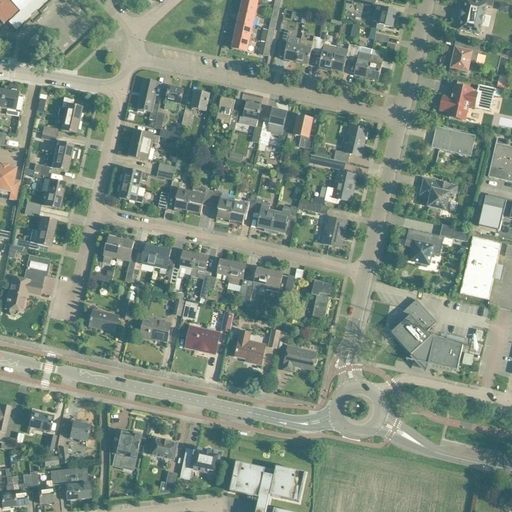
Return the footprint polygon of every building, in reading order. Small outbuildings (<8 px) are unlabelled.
[(0,0),(0,22),(3,25),(9,20),(11,22),(9,23),(16,30),(47,0),(0,0)] [(256,15),(258,3),(247,0),(242,0),(240,12),(256,15)] [(462,19),(460,30),(479,35),(486,5),(466,1),(464,12),(463,12),(461,19),(462,19)] [(509,6),(499,4),(497,10),(508,13),(509,6)] [(277,20),(280,7),(274,6),(271,19),(277,20)] [(376,7),(371,29),(381,31),(383,26),(392,28),(396,12),(386,10),(376,7)] [(253,27),(256,15),(240,12),(237,24),(253,27)] [(274,32),(277,20),(271,19),(269,31),(274,32)] [(250,40),(253,27),(237,24),(235,36),(250,40)] [(272,45),(274,32),(269,31),(266,44),(272,45)] [(296,64),(299,47),(293,45),(295,38),(289,37),(290,32),(285,31),(281,48),(282,48),(282,46),(287,47),(284,61),(296,64)] [(376,35),(376,38),(375,41),(388,44),(390,38),(376,35)] [(247,53),(250,40),(235,36),(232,49),(247,53)] [(500,45),(502,39),(492,36),(490,43),(500,45)] [(316,53),(320,39),(314,37),(313,43),(301,40),(300,47),(299,47),(296,64),(308,66),(311,52),(316,53)] [(331,71),(336,48),(324,45),(326,40),(320,39),(316,53),(322,55),(319,69),(331,71)] [(479,48),(466,45),(456,42),(454,50),(455,50),(451,69),(459,71),(459,73),(467,75),(470,62),(473,63),(475,54),(478,55),(479,48)] [(269,58),(272,45),(266,44),(263,56),(269,58)] [(351,61),(355,47),(349,45),(348,50),(336,48),(331,71),(343,74),(346,60),(351,61)] [(366,79),(372,56),(360,53),(361,48),(355,47),(351,61),(357,62),(354,77),(366,79)] [(372,56),(366,79),(378,82),(384,58),(372,56)] [(511,73),(506,72),(503,84),(511,86),(511,73)] [(154,129),(158,113),(159,106),(153,104),(158,84),(144,81),(138,110),(151,113),(149,120),(156,122),(154,129)] [(471,93),(472,90),(455,86),(452,99),(443,97),(440,111),(448,113),(448,117),(465,121),(468,107),(473,108),(477,94),(471,93)] [(495,89),(482,86),(478,86),(477,94),(473,108),(490,112),(495,89)] [(165,100),(164,105),(166,105),(165,110),(172,112),(178,113),(180,105),(181,101),(184,91),(169,88),(167,97),(167,100),(165,100)] [(3,91),(0,108),(0,109),(7,110),(6,115),(14,117),(14,114),(19,115),(22,101),(21,101),(16,100),(17,94),(3,91)] [(196,92),(193,102),(192,109),(206,112),(210,96),(196,92)] [(221,98),(219,108),(216,122),(229,125),(228,130),(235,131),(237,123),(239,113),(238,113),(238,116),(232,115),(235,101),(221,98)] [(39,99),(36,112),(43,114),(46,101),(39,99)] [(60,108),(58,117),(63,118),(78,122),(81,109),(72,107),(74,101),(64,99),(62,108),(62,109),(60,108)] [(257,129),(262,107),(247,104),(244,118),(241,117),(239,125),(255,129),(257,129)] [(265,118),(262,129),(259,145),(268,147),(270,135),(281,137),(287,113),(273,110),(271,120),(265,118)] [(190,127),(193,112),(185,111),(182,125),(190,127)] [(158,113),(154,129),(161,131),(165,115),(158,113)] [(298,116),(296,125),(294,136),(301,137),(299,148),(312,151),(315,138),(309,137),(312,120),(304,118),(305,117),(298,116)] [(76,135),(78,122),(63,118),(61,131),(76,135)] [(42,134),(56,137),(58,130),(44,127),(42,134)] [(336,151),(334,161),(348,164),(350,155),(360,157),(362,150),(363,150),(363,148),(361,148),(362,142),(364,142),(367,131),(350,127),(344,153),(336,151)] [(259,145),(262,129),(257,128),(257,129),(255,129),(252,143),(259,145)] [(439,147),(439,150),(471,158),(476,137),(447,130),(445,136),(435,134),(432,145),(439,147)] [(131,144),(151,149),(152,143),(158,144),(160,138),(154,136),(134,131),(131,144)] [(163,131),(162,138),(180,142),(182,135),(163,131)] [(55,143),(56,137),(42,134),(41,140),(55,143)] [(497,139),(488,178),(511,183),(511,150),(496,147),(498,139),(497,139)] [(49,155),(70,160),(73,146),(58,143),(55,156),(49,155)] [(148,162),(151,149),(131,144),(128,158),(148,162)] [(67,172),(70,160),(49,155),(48,161),(49,163),(48,168),(35,165),(34,171),(48,175),(49,168),(67,172)] [(331,162),(310,157),(308,166),(329,171),(331,162)] [(0,191),(10,193),(9,200),(16,201),(19,183),(13,182),(15,170),(8,168),(8,166),(0,164),(0,191)] [(158,171),(174,175),(176,168),(160,165),(158,171)] [(123,185),(139,189),(141,181),(147,182),(149,176),(136,173),(126,170),(123,185)] [(47,181),(48,175),(34,171),(32,178),(47,181)] [(173,180),(174,175),(158,171),(157,177),(173,180)] [(357,177),(347,174),(338,172),(334,190),(328,189),(325,202),(338,205),(339,201),(340,202),(340,201),(351,203),(353,194),(352,194),(352,190),(354,190),(357,177)] [(50,181),(49,182),(44,180),(41,193),(47,194),(61,198),(65,184),(50,181)] [(454,202),(455,197),(457,187),(424,180),(422,188),(426,189),(425,195),(431,196),(428,208),(446,212),(448,200),(454,202)] [(188,212),(192,193),(179,190),(181,184),(172,182),(170,195),(170,196),(178,197),(175,210),(175,211),(175,209),(188,212)] [(123,185),(119,199),(142,204),(143,198),(145,190),(139,189),(123,185)] [(211,205),(214,191),(206,190),(205,196),(192,193),(188,212),(200,215),(200,216),(201,216),(204,203),(211,205)] [(229,222),(234,202),(221,199),(223,193),(214,191),(211,205),(219,207),(216,220),(217,220),(217,219),(229,222)] [(59,210),(61,198),(47,194),(44,207),(59,210)] [(170,196),(170,195),(162,194),(161,198),(159,208),(166,210),(170,196)] [(486,197),(483,206),(479,227),(499,232),(502,219),(511,220),(511,204),(506,203),(506,201),(486,197)] [(271,232),(276,212),(269,210),(271,205),(263,203),(264,201),(257,199),(256,202),(254,214),(260,215),(258,229),(271,232)] [(253,215),(254,214),(256,202),(248,200),(247,205),(234,202),(229,222),(242,225),(242,226),(243,226),(246,213),(253,215)] [(300,202),(298,209),(298,210),(327,216),(328,208),(300,202)] [(25,209),(40,212),(41,206),(27,203),(25,209)] [(298,210),(298,209),(291,207),(291,209),(284,207),(282,213),(276,212),(271,232),(285,235),(289,220),(296,221),(298,210)] [(38,218),(40,212),(25,209),(24,215),(38,218)] [(346,223),(337,220),(328,218),(322,245),(340,249),(342,241),(341,241),(342,237),(343,237),(346,223)] [(38,232),(53,235),(56,222),(41,219),(38,232)] [(454,229),(452,240),(468,243),(470,232),(454,229)] [(444,238),(419,232),(409,230),(406,241),(413,242),(411,248),(413,248),(410,262),(421,264),(420,267),(427,269),(427,266),(429,266),(432,256),(439,258),(444,238)] [(0,231),(0,238),(0,239),(8,240),(9,234),(0,231)] [(16,246),(25,248),(31,249),(35,250),(36,245),(41,246),(50,248),(53,235),(38,232),(33,231),(30,243),(17,240),(16,246)] [(117,260),(121,241),(109,238),(110,237),(109,237),(103,263),(110,265),(111,259),(117,260)] [(504,266),(497,264),(502,244),(473,238),(460,295),(489,301),(494,279),(501,280),(504,266)] [(134,270),(137,257),(131,256),(134,243),(134,244),(121,241),(117,260),(130,263),(125,282),(131,284),(133,274),(134,270)] [(154,268),(159,249),(146,246),(147,245),(146,245),(143,258),(137,257),(134,270),(139,271),(140,271),(142,265),(154,268)] [(25,248),(16,246),(16,247),(10,246),(7,258),(15,260),(16,254),(23,255),(25,248)] [(171,278),(174,269),(174,265),(169,264),(171,251),(171,252),(159,249),(154,268),(167,271),(165,277),(171,278)] [(191,278),(196,255),(183,252),(180,267),(193,269),(191,277),(191,278)] [(196,255),(191,278),(204,280),(205,276),(207,268),(209,258),(196,255)] [(45,277),(49,261),(29,256),(23,281),(19,279),(12,278),(7,303),(5,309),(22,313),(26,293),(39,296),(44,277),(45,277)] [(230,278),(233,264),(221,261),(217,275),(230,278)] [(247,286),(248,283),(248,282),(243,280),(246,266),(233,264),(230,278),(229,284),(241,287),(239,296),(245,297),(247,286)] [(174,269),(171,278),(170,287),(175,288),(179,271),(174,269)] [(266,290),(270,272),(258,269),(254,284),(248,283),(247,286),(245,297),(244,303),(249,305),(251,297),(253,288),(266,290)] [(111,285),(114,273),(108,271),(107,277),(100,276),(99,282),(111,285)] [(270,272),(266,290),(279,293),(283,275),(270,272)] [(205,300),(210,277),(205,276),(200,298),(205,300)] [(288,276),(286,286),(284,293),(291,294),(295,278),(288,276)] [(210,277),(205,300),(206,300),(208,289),(214,290),(216,279),(210,277)] [(315,282),(313,292),(312,296),(317,297),(312,318),(324,320),(332,286),(315,282)] [(125,300),(121,319),(130,320),(134,302),(135,296),(135,294),(134,293),(132,292),(130,292),(128,293),(127,295),(126,300),(125,300)] [(285,294),(279,293),(276,305),(282,306),(285,294)] [(183,302),(176,300),(173,315),(180,317),(183,302)] [(437,323),(417,301),(389,326),(394,331),(391,334),(411,356),(412,355),(419,363),(419,364),(422,367),(423,367),(426,370),(428,365),(428,366),(459,373),(459,372),(457,371),(463,346),(434,340),(433,341),(430,339),(431,338),(426,333),(437,323)] [(186,303),(183,318),(194,321),(198,306),(186,303)] [(118,317),(103,314),(93,312),(90,328),(98,329),(98,328),(104,329),(104,331),(115,333),(117,323),(118,317)] [(229,331),(232,316),(225,315),(222,330),(229,331)] [(145,319),(142,329),(140,339),(149,341),(149,339),(167,343),(171,325),(145,319)] [(191,328),(189,337),(186,347),(197,349),(198,348),(205,349),(205,353),(215,355),(220,334),(191,328)] [(280,332),(273,330),(269,348),(276,349),(280,332)] [(238,347),(235,357),(253,361),(253,364),(261,366),(263,356),(265,346),(248,342),(249,338),(250,333),(241,331),(240,336),(238,347)] [(317,354),(307,352),(288,348),(283,371),(292,373),(293,366),(313,371),(314,367),(315,367),(315,365),(314,365),(317,354)] [(472,349),(469,360),(479,362),(482,351),(472,349)] [(0,448),(13,451),(15,440),(4,438),(5,432),(10,408),(1,406),(0,411),(0,448)] [(32,413),(29,423),(28,427),(49,432),(53,418),(32,413)] [(73,423),(70,439),(86,442),(89,427),(73,423)] [(116,456),(114,467),(123,469),(126,458),(136,460),(138,450),(140,443),(139,443),(141,437),(139,436),(138,434),(134,433),(132,435),(132,436),(131,435),(131,436),(127,435),(127,434),(118,432),(116,438),(114,445),(117,445),(115,456),(116,456)] [(51,454),(55,437),(49,435),(45,452),(51,454)] [(150,445),(148,455),(151,455),(151,456),(174,461),(178,445),(169,443),(169,442),(163,441),(163,442),(154,440),(153,446),(150,445)] [(59,450),(61,464),(68,464),(67,449),(59,450)] [(186,459),(181,478),(189,480),(191,469),(203,472),(204,469),(217,472),(221,455),(219,454),(218,452),(215,452),(214,453),(211,452),(205,450),(205,451),(195,449),(193,460),(186,459)] [(57,458),(44,459),(45,467),(58,465),(57,458)] [(255,511),(283,511),(275,510),(274,511),(267,511),(271,497),(299,503),(306,474),(276,468),(274,477),(265,475),(266,470),(237,464),(230,493),(259,499),(255,511)] [(75,469),(76,474),(76,479),(79,500),(90,499),(87,468),(75,469)] [(65,475),(76,474),(75,469),(57,472),(59,485),(66,484),(65,475)] [(52,486),(59,485),(57,472),(50,472),(51,481),(46,482),(46,490),(38,491),(38,495),(40,504),(55,503),(53,489),(52,486)] [(37,473),(30,474),(30,475),(32,488),(38,487),(37,473)] [(169,474),(166,488),(174,490),(177,475),(169,474)] [(30,475),(23,476),(24,489),(32,488),(30,475)] [(11,478),(15,507),(28,506),(26,492),(19,493),(18,485),(17,486),(16,477),(11,478)] [(2,509),(15,507),(11,478),(6,478),(7,487),(6,487),(7,494),(0,495),(2,509)] [(66,502),(79,500),(76,479),(71,479),(72,486),(65,487),(66,502)]
